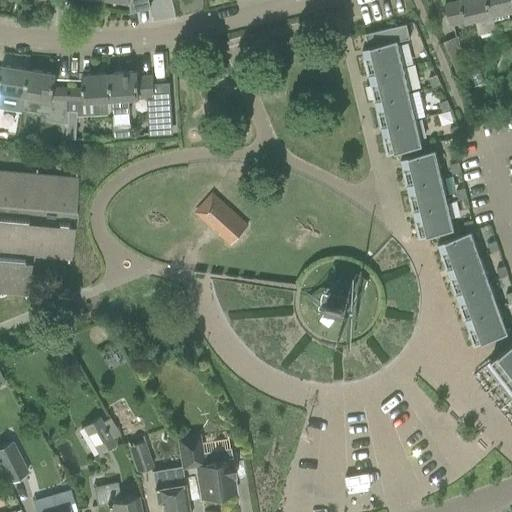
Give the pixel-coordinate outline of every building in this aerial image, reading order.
[(491,16),(487,0),(459,0),(460,1),(445,4),(450,26),(474,20),(477,35),(494,31),(491,16)] [(511,0),(487,0),(491,16),(492,21),(494,31),(495,33),(508,31),(511,24),(508,12),(511,10),(511,0)] [(369,75),(403,67),(397,41),(410,38),(406,24),(365,33),(368,46),(362,48),(369,75)] [(467,69),(458,36),(443,42),(457,71),(467,69)] [(0,91),(13,94),(23,95),(24,96),(25,96),(29,69),(1,65),(1,69),(0,74),(0,91)] [(403,67),(369,75),(375,101),(409,93),(403,67)] [(25,96),(24,96),(22,110),(48,115),(47,120),(67,124),(67,111),(68,101),(68,88),(54,88),(57,74),(29,69),(25,96)] [(137,71),(109,73),(112,115),(129,114),(128,99),(153,98),(155,133),(170,132),(167,85),(154,85),(153,76),(137,77),(137,71)] [(68,88),(68,101),(84,102),(95,102),(95,116),(112,115),(109,73),(82,75),(83,89),(68,88)] [(432,87),(440,84),(436,75),(428,78),(432,87)] [(415,119),(409,93),(375,101),(381,127),(415,119)] [(443,112),(450,109),(446,100),(439,103),(443,112)] [(67,111),(67,124),(66,138),(76,138),(77,111),(67,111)] [(415,119),(381,127),(387,154),(422,146),(415,119)] [(130,125),(113,126),(114,138),(131,137),(130,125)] [(461,135),(457,125),(449,129),(453,138),(461,135)] [(407,185),(441,177),(435,150),(400,158),(407,185)] [(452,174),(460,172),(458,162),(450,164),(452,174)] [(0,296),(1,297),(2,296),(3,295),(4,295),(5,294),(7,294),(9,293),(10,293),(12,293),(24,294),(25,294),(28,259),(29,255),(33,256),(67,258),(68,259),(71,224),(72,213),(75,178),(74,178),(36,175),(34,175),(0,171),(0,296)] [(441,177),(407,185),(413,211),(447,202),(441,177)] [(466,198),(464,188),(456,190),(458,200),(466,198)] [(218,201),(207,213),(236,239),(247,227),(218,201)] [(447,202),(413,211),(419,238),(454,229),(447,202)] [(474,230),(471,220),(463,222),(466,232),(474,230)] [(447,269),(480,257),(471,231),(438,243),(447,269)] [(498,250),(495,241),(487,244),(491,253),(498,250)] [(480,257),(447,269),(456,294),(489,282),(480,257)] [(508,276),(504,266),(497,269),(500,278),(508,276)] [(489,282),(456,294),(465,319),(498,307),(489,282)] [(334,288),(323,300),(331,300),(332,305),(324,306),(336,316),(336,308),(341,308),(342,316),(353,304),(345,304),(344,299),(352,298),(340,287),(340,295),(335,296),(334,288)] [(508,333),(498,307),(465,319),(474,345),(508,333)] [(511,343),(498,355),(490,361),(511,389),(511,343)] [(99,416),(81,426),(98,454),(115,444),(113,439),(118,437),(119,436),(114,428),(116,428),(109,417),(108,418),(102,421),(99,416)] [(116,428),(114,428),(119,436),(118,437),(122,444),(126,442),(136,472),(163,463),(152,432),(144,425),(140,427),(137,420),(116,428)] [(230,449),(228,449),(230,460),(214,462),(213,457),(203,459),(200,434),(181,437),(185,468),(197,466),(201,498),(202,499),(203,500),(203,501),(205,502),(207,503),(208,503),(210,503),(212,503),(213,502),(214,501),(215,499),(215,498),(216,497),(216,496),(216,495),(235,493),(232,476),(234,476),(230,449)] [(0,464),(9,483),(27,474),(11,442),(0,447),(0,464)] [(166,473),(151,475),(158,509),(162,508),(162,511),(188,511),(184,486),(168,489),(166,473)] [(103,486),(92,488),(96,506),(107,504),(108,511),(139,511),(136,496),(120,500),(116,483),(103,486)] [(66,503),(37,511),(69,511),(68,509),(67,504),(67,503),(66,503)]
